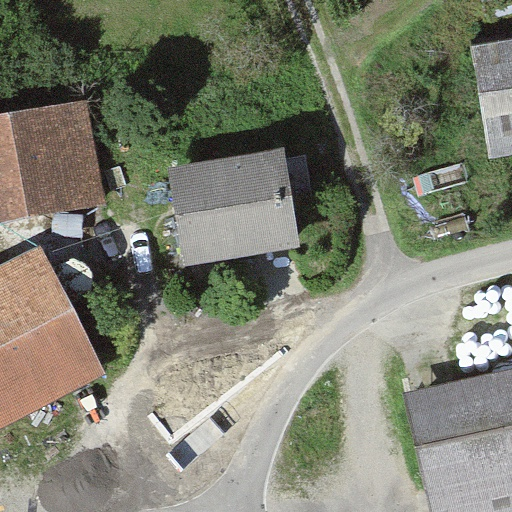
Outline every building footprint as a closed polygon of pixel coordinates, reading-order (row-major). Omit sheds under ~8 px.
[(511,29),(464,36),(482,153),(511,148),(511,29)] [(87,100),(0,114),(0,221),(104,205),(87,100)] [(283,151),(169,173),(187,267),(301,245),(283,151)] [(0,429),(109,375),(42,240),(0,261),(0,429)] [(511,511),(511,357),(386,385),(414,511),(511,511)]
